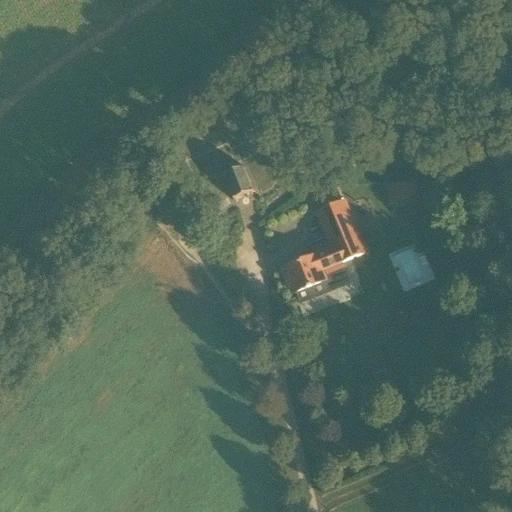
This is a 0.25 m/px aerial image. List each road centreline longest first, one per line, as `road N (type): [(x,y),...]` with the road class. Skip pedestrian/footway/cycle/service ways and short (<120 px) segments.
road 1 (track): [(297,0),(45,199)]
road 2 (track): [(314,511),(268,351)]
